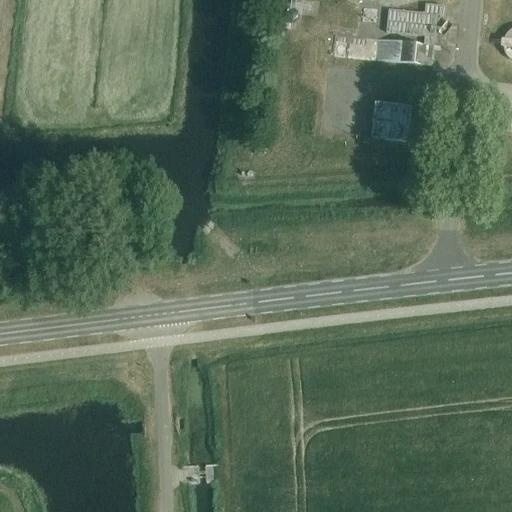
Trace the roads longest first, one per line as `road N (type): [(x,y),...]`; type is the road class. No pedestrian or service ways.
road 1 (tertiary): [(155,314),(511,274)]
road 2 (unclassified): [(167,511),(159,342)]
road 3 (tertiary): [(0,334),(155,314)]
